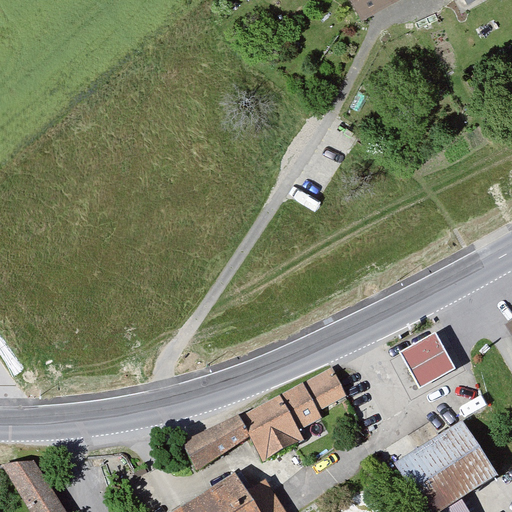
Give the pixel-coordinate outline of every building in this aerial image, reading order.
[(456,369),(436,333),(400,353),(421,389),(456,369)] [(331,368),(304,383),(319,411),(346,396),(331,368)] [(304,383),(280,396),(298,431),(323,418),(319,411),(304,383)] [(280,396),(239,417),(250,439),(262,463),(304,442),(298,431),(280,396)] [(250,439),(239,417),(181,445),(195,472),(250,439)] [(495,473),(464,422),(394,463),(423,511),(468,511),(458,495),(495,473)] [(35,465),(4,468),(32,511),(68,511),(69,511),(35,465)] [(237,477),(181,511),(259,511),(246,491),(237,477)] [(285,511),(267,479),(246,491),(259,511),(285,511)]
